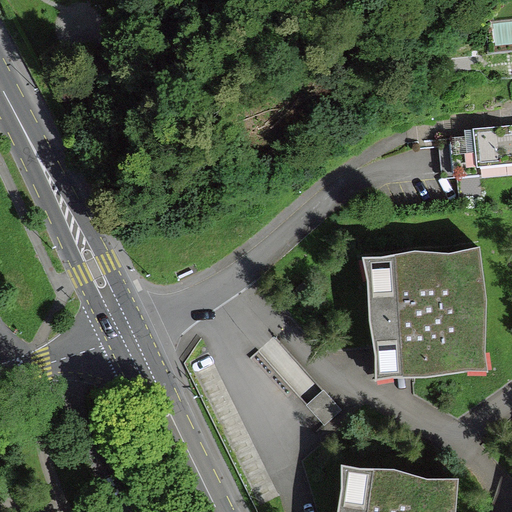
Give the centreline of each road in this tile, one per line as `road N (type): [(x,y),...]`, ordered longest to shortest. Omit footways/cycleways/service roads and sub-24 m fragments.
road 1 (residential): [(128,335),(220,291),(357,180),(434,163)]
road 2 (primary): [(0,87),(128,335)]
road 3 (primary): [(128,335),(216,511)]
road 4 (unclassified): [(0,379),(128,335)]
